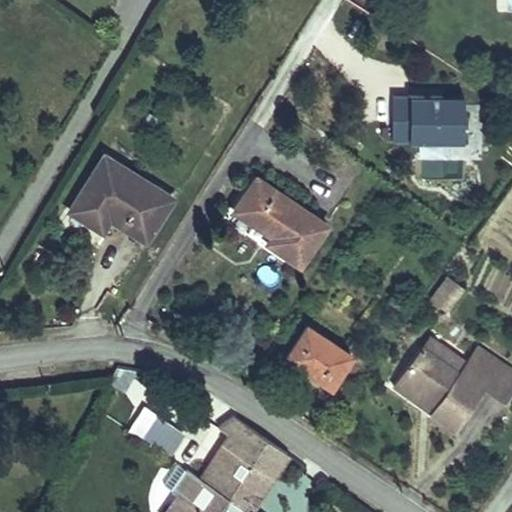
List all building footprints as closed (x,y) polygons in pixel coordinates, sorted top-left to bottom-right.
[(390,140),(463,142),(464,92),(392,91),(390,140)] [(171,197),(103,155),(69,209),(93,224),(100,212),(108,217),(145,239),(171,197)] [(271,235),(266,242),(298,265),(326,225),(255,175),(232,209),(265,232),(267,229),(272,233),(271,235)] [(108,217),(100,212),(93,224),(101,229),(108,217)] [(472,251),(460,267),(483,284),(495,267),(472,251)] [(448,311),(464,289),(447,276),(431,299),(448,311)] [(409,304),(394,293),(388,301),(403,312),(409,304)] [(351,355),(306,325),(285,357),(330,386),(351,355)] [(465,360),(428,334),(420,346),(457,372),(465,360)] [(457,372),(420,346),(392,384),(453,429),(483,388),(503,401),(511,389),(511,368),(476,344),(465,360),(457,372)] [(145,403),(128,425),(166,456),(184,434),(145,403)] [(205,465),(223,427),(205,419),(187,456),(205,465)] [(287,453),(237,420),(207,467),(219,475),(227,463),(245,474),(253,464),(271,477),(287,453)] [(248,511),(271,477),(253,464),(245,474),(227,463),(219,475),(207,467),(200,478),(248,511)] [(248,511),(200,478),(191,472),(163,511),(248,511)]
